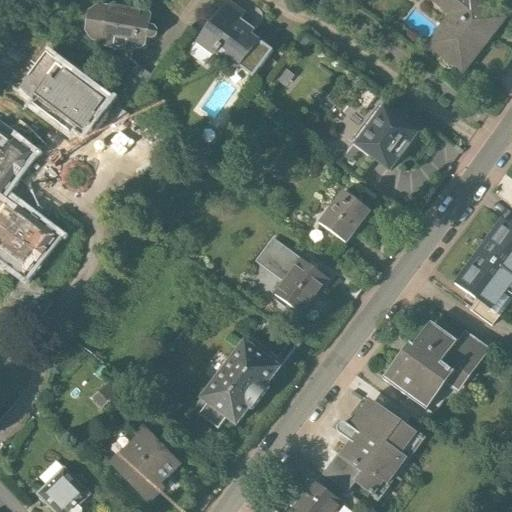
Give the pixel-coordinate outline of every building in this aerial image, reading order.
[(112,0),(109,0),(101,6),(98,26),(105,36),(115,38),(117,43),(146,47),(149,44),(153,45),(159,42),(160,33),(165,33),(170,32),(171,25),(168,20),(163,19),(164,10),(160,4),(132,0),(123,0),(121,1),(112,0)] [(246,0),(236,0),(209,37),(248,66),(252,62),(272,34),(265,28),(267,24),(253,14),(258,8),(246,0)] [(453,0),(464,8),(441,37),(478,65),(511,20),(511,4),(506,0),(453,0)] [(252,62),(265,71),(286,43),(272,34),(252,62)] [(110,100),(48,52),(14,95),(77,143),(106,106),(110,100)] [(433,123),(398,98),(377,127),(374,125),(368,133),(406,161),(433,123)] [(2,129),(0,127),(0,259),(23,277),(27,280),(28,278),(59,237),(20,208),(15,216),(0,204),(0,201),(34,156),(1,131),(2,129)] [(380,208),(354,188),(331,219),(357,239),(380,208)] [(511,217),(491,246),(511,262),(511,217)] [(341,273),(286,233),(270,256),(298,277),(288,290),(315,309),(341,273)] [(502,304),(511,291),(511,262),(491,246),(467,278),(489,295),(502,304)] [(23,277),(7,299),(5,305),(6,311),(9,316),(15,319),(23,320),(29,315),(46,292),(28,278),(27,280),(23,277)] [(489,295),(481,305),(503,322),(511,311),(502,304),(489,295)] [(397,373),(422,391),(441,404),(460,377),(469,366),(456,356),(471,336),(445,317),(429,340),(423,336),(397,373)] [(477,327),(471,336),(456,356),(469,366),(460,377),(473,386),(503,345),(477,327)] [(241,410),(251,417),(294,360),(259,334),(206,404),(232,423),(241,410)] [(122,379),(107,392),(117,403),(132,389),(122,379)] [(422,391),(414,403),(424,410),(438,420),(446,409),(441,404),(422,391)] [(397,403),(385,394),(364,423),(358,419),(352,427),(364,436),(354,451),(377,467),(370,477),(388,491),(399,477),(403,480),(422,454),(417,450),(432,429),(418,418),(397,403)] [(403,395),(397,403),(418,418),(424,410),(414,403),(403,395)] [(152,432),(125,458),(163,498),(178,483),(174,479),(194,459),(157,420),(148,429),(152,432)] [(362,488),(370,477),(377,467),(354,451),(351,449),(336,469),(362,488)] [(78,464),(50,490),(70,511),(94,511),(94,505),(91,503),(104,491),(78,464)] [(297,508),(294,511),(342,511),(345,508),(315,485),(312,488),(307,484),(292,504),(297,508)] [(511,511),(511,492),(496,511),(511,511)]
